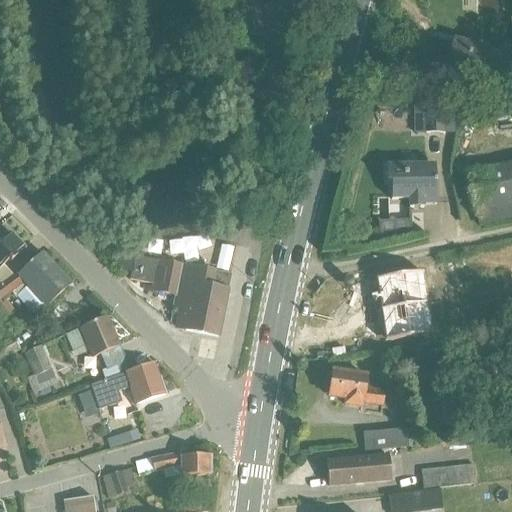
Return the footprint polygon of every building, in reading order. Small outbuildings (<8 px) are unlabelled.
[(454,43),(487,52),(488,45),(456,37),(454,43)] [(487,52),(454,43),(445,77),(476,85),(472,98),(493,103),(503,75),(499,73),(504,56),(487,52)] [(413,107),(412,134),(445,135),(445,108),(413,107)] [(511,164),(467,175),(479,230),(511,222),(511,164)] [(387,184),(391,184),(391,202),(408,201),(408,209),(423,209),(423,207),(436,206),(435,165),(386,166),(387,184)] [(410,221),(377,222),(377,236),(410,235),(410,221)] [(23,249),(10,236),(10,235),(9,234),(0,244),(0,286),(13,277),(5,268),(25,250),(24,249),(23,249)] [(112,253),(111,261),(123,272),(131,274),(130,279),(151,284),(150,288),(146,287),(145,292),(175,297),(169,325),(176,330),(185,332),(217,338),(230,276),(158,263),(112,253)] [(13,277),(0,286),(0,314),(4,320),(13,312),(6,303),(5,304),(2,301),(11,294),(16,300),(27,292),(43,310),(70,286),(42,254),(16,278),(14,276),(13,277)] [(74,359),(89,353),(92,360),(100,356),(118,348),(105,319),(65,337),(72,354),(74,359)] [(0,344),(0,362),(20,352),(12,338),(0,344)] [(27,363),(23,365),(25,369),(24,370),(28,380),(27,381),(34,396),(58,386),(41,347),(23,355),(27,363)] [(118,348),(100,356),(106,373),(127,363),(120,348),(118,348)] [(396,378),(399,358),(389,357),(386,377),(396,378)] [(82,409),(94,405),(96,404),(98,412),(122,404),(118,393),(129,389),(135,406),(164,396),(154,365),(90,387),(92,392),(78,397),(82,409)] [(343,400),(342,408),(363,411),(363,406),(383,408),(385,392),(366,389),(367,378),(332,373),(332,375),(328,374),(326,388),(330,388),(329,398),(343,400)] [(94,405),(82,409),(86,420),(98,416),(94,405)] [(138,426),(110,434),(114,445),(141,438),(138,426)] [(413,429),(362,433),(364,452),(415,448),(413,429)] [(210,477),(210,458),(181,457),(181,454),(180,454),(151,460),(135,464),(139,477),(154,473),(163,472),(165,480),(180,477),(210,477)] [(328,488),(391,482),(389,457),(326,463),(328,488)] [(430,490),(477,485),(475,465),(421,471),(423,491),(430,490)] [(126,489),(134,487),(129,471),(103,478),(108,499),(116,497),(127,493),(126,489)] [(94,511),(93,499),(63,503),(64,511),(94,511)]
